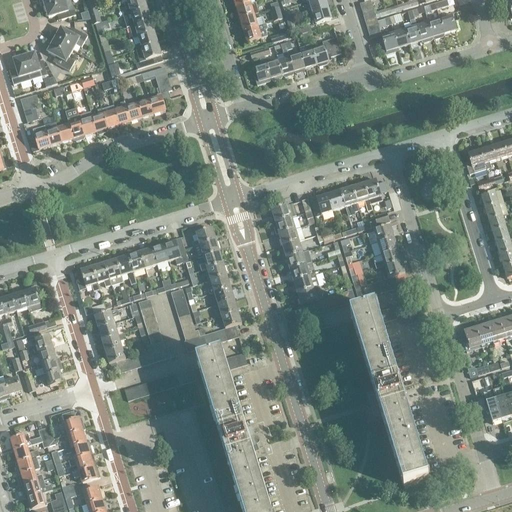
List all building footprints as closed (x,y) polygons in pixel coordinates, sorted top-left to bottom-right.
[(64,0),(44,6),(48,19),(60,16),(61,22),(76,17),(72,7),(67,8),(64,0)] [(132,16),(147,11),(143,0),(141,0),(128,4),(128,3),(124,4),(126,12),(130,10),(132,16)] [(233,0),(236,9),(251,5),(248,0),(233,0)] [(324,0),(318,0),(309,3),(313,14),(327,10),(324,0)] [(89,16),(98,13),(96,6),(94,1),(85,4),(89,16)] [(361,11),(373,8),(371,2),(360,6),(361,11)] [(435,5),(436,11),(449,8),(447,2),(435,5)] [(255,3),(251,5),(236,9),(240,21),(254,16),(259,15),(255,3)] [(411,9),(409,4),(398,7),(399,13),(411,9)] [(388,16),(399,13),(398,7),(387,11),(386,10),(388,16)] [(373,8),(361,11),(363,17),(374,14),(373,8)] [(279,9),(272,11),(269,12),(273,24),(282,21),(280,13),(279,9)] [(327,10),(313,14),(316,26),(331,21),(327,10)] [(387,16),(388,16),(386,10),(381,12),(374,14),(376,20),(383,17),(387,16)] [(147,11),(132,16),(135,27),(151,23),(147,11)] [(102,12),(98,13),(89,16),(92,27),(101,24),(99,19),(102,18),(101,15),(103,14),(102,12)] [(414,18),(412,12),(407,14),(409,20),(412,30),(405,32),(410,46),(421,43),(417,28),(414,18)] [(365,23),(376,20),(374,14),(363,17),(365,23)] [(446,20),(440,21),(444,36),(456,32),(452,18),(451,15),(445,17),(446,20)] [(243,33),(258,28),(254,16),(240,21),(243,33)] [(387,16),(390,25),(396,24),(394,18),(389,19),(388,16),(387,16)] [(367,29),(378,25),(376,20),(365,23),(367,29)] [(433,41),(435,42),(439,40),(440,39),(439,37),(444,36),(440,21),(428,25),(433,39),(433,41)] [(133,41),(139,39),(154,34),(151,23),(135,27),(129,29),(133,41)] [(422,44),(423,45),(428,44),(428,43),(428,41),(433,39),(428,25),(428,23),(423,25),(424,26),(417,28),(421,43),(422,44)] [(247,44),(267,38),(265,31),(272,29),(271,24),(258,28),(243,33),(245,38),(243,39),(244,45),(247,44)] [(380,31),(378,25),(367,29),(368,35),(380,31)] [(269,32),(270,37),(281,35),(279,29),(269,32)] [(54,42),(73,52),(76,46),(82,49),(87,38),(74,31),(71,36),(61,30),(54,42)] [(381,37),(380,31),(368,35),(370,40),(381,37)] [(410,46),(405,32),(394,36),(398,50),(410,46)] [(137,52),(158,46),(154,34),(139,39),(141,46),(135,47),(137,52)] [(277,44),(289,40),(287,34),(275,38),(277,44)] [(394,51),(398,50),(394,36),(382,39),(384,46),(381,47),(384,57),(395,54),(394,51)] [(105,37),(99,38),(103,50),(108,48),(105,37)] [(323,68),(324,66),(324,65),(331,62),(331,59),(341,56),(340,50),(336,40),(323,44),(324,49),(312,52),(317,67),(317,68),(319,69),(323,68)] [(73,52),(54,42),(48,54),(58,60),(55,65),(69,73),(75,63),(69,60),(73,52)] [(283,79),(284,80),(289,78),(289,77),(289,75),(294,74),(289,59),(287,52),(285,45),(281,46),(283,53),(285,61),(278,63),(282,77),(283,79)] [(158,46),(137,52),(140,64),(136,65),(138,71),(148,68),(158,65),(157,59),(161,58),(158,46)] [(301,56),(305,70),(317,67),(312,52),(311,46),(299,50),(301,56)] [(106,62),(112,60),(108,48),(103,50),(106,62)] [(271,81),(266,64),(265,59),(262,52),(251,55),(253,62),(259,60),(261,68),(255,70),(257,78),(255,79),(257,88),(266,85),(267,84),(266,82),(271,81)] [(24,59),(32,82),(48,77),(43,63),(38,64),(35,55),(24,59)] [(294,75),(296,76),(300,75),(301,74),(300,72),(305,70),(301,56),(289,59),(294,74),(294,75)] [(32,82),(24,59),(14,62),(15,67),(8,69),(14,87),(32,82)] [(112,60),(106,62),(108,68),(112,80),(121,77),(117,65),(114,66),(112,60)] [(271,82),(273,83),(277,82),(278,80),(278,78),(282,77),(278,63),(277,60),(266,64),(271,81),(271,82)] [(153,73),(155,78),(155,79),(166,75),(165,70),(153,73)] [(143,81),(155,78),(153,73),(142,76),(143,81)] [(157,85),(168,81),(166,75),(155,79),(157,85)] [(144,83),(143,81),(142,76),(135,79),(130,80),(132,87),(144,83)] [(57,86),(54,79),(49,80),(43,81),(46,89),(57,86)] [(81,83),(83,90),(95,87),(92,80),(81,83)] [(159,90),(170,87),(168,81),(157,85),(159,90)] [(149,102),(154,117),(166,113),(160,96),(172,93),(170,87),(159,90),(157,91),(158,96),(154,97),(155,100),(149,102)] [(22,108),(34,104),(32,98),(20,102),(22,108)] [(138,106),(142,120),(154,117),(149,102),(138,106)] [(35,110),(34,105),(34,104),(22,108),(24,114),(35,110)] [(115,113),(119,127),(131,124),(126,109),(125,104),(120,105),(122,111),(115,113)] [(142,120),(138,106),(126,109),(131,124),(142,120)] [(108,131),(119,127),(115,113),(114,108),(102,111),(104,116),(108,131)] [(26,119),(37,116),(35,110),(24,114),(26,119)] [(104,132),(108,131),(104,116),(102,111),(97,112),(99,118),(92,120),(96,134),(97,136),(99,136),(103,135),(104,133),(104,132)] [(154,125),(171,121),(170,114),(152,119),(154,125)] [(37,116),(26,119),(27,125),(39,121),(37,116)] [(81,123),(85,138),(96,134),(92,120),(81,123)] [(69,127),(73,141),(85,138),(81,123),(69,127)] [(44,128),(51,148),(62,145),(58,130),(56,125),(44,128)] [(58,130),(62,145),(73,141),(69,127),(58,130)] [(51,148),(44,128),(33,132),(35,138),(39,152),(51,148)] [(511,142),(503,145),(508,159),(511,157),(511,142)] [(503,145),(492,149),(496,162),(508,159),(503,145)] [(492,149),(480,153),(486,172),(491,170),(489,164),(496,162),(492,149)] [(468,156),(470,163),(465,165),(469,177),(486,172),(480,153),(468,156)] [(364,185),(370,207),(383,203),(376,182),(364,185)] [(491,188),(489,182),(477,185),(479,192),(491,188)] [(370,207),(364,185),(352,189),(357,206),(364,203),(368,214),(372,212),(370,207)] [(340,193),(345,209),(352,207),(354,214),(359,213),(357,206),(352,189),(340,193)] [(345,209),(340,193),(328,196),(333,213),(345,209)] [(485,210),(499,206),(495,194),(482,198),(485,210)] [(333,213),(328,196),(316,200),(316,198),(310,200),(316,218),(333,213)] [(305,215),(311,213),(307,201),(301,203),(305,215)] [(275,224),(292,219),(296,218),(293,205),(271,212),(275,224)] [(489,222),(502,218),(499,206),(485,210),(489,222)] [(374,219),(375,223),(377,228),(389,225),(386,215),(374,219)] [(493,234),(506,229),(502,218),(489,222),(493,234)] [(279,236),(295,231),(292,219),(275,224),(279,236)] [(353,236),(358,234),(365,232),(364,228),(357,230),(356,227),(351,229),(352,232),(353,236)] [(377,245),(394,239),(390,227),(374,232),(377,245)] [(496,245),(509,241),(506,229),(493,234),(496,245)] [(200,247),(216,242),(212,230),(196,235),(198,243),(193,244),(194,249),(200,247)] [(295,231),(279,236),(282,248),(299,243),(295,231)] [(185,244),(194,242),(193,235),(184,237),(185,244)] [(322,240),(323,243),(324,245),(341,239),(340,235),(333,238),(333,236),(322,240)] [(381,256),(398,251),(394,239),(377,245),(381,256)] [(181,240),(176,241),(179,254),(185,252),(181,240)] [(164,247),(169,263),(175,262),(177,267),(183,265),(181,260),(179,254),(176,241),(175,242),(176,243),(164,247)] [(340,243),(342,248),(344,255),(348,254),(346,247),(350,245),(348,241),(340,243)] [(500,257),(511,253),(511,249),(509,241),(496,245),(500,257)] [(203,259),(220,254),(216,242),(200,247),(203,259)] [(299,243),(282,248),(286,260),(303,255),(299,243)] [(169,263),(164,247),(152,250),(157,267),(169,263)] [(157,267),(152,250),(140,254),(145,271),(157,267)] [(398,251),(381,256),(383,262),(374,265),(376,271),(385,268),(401,263),(398,251)] [(503,269),(511,266),(511,253),(500,257),(503,269)] [(145,271),(140,254),(129,258),(134,274),(145,271)] [(220,254),(203,259),(205,265),(199,267),(201,273),(207,271),(223,266),(220,254)] [(303,255),(286,260),(290,272),(306,267),(303,255)] [(117,261),(122,278),(128,276),(131,287),(137,285),(134,274),(129,258),(117,261)] [(122,278),(117,261),(105,265),(111,287),(112,288),(123,284),(122,278)] [(401,263),(385,268),(387,275),(380,277),(382,283),(384,282),(389,280),(395,279),(405,275),(401,263)] [(93,269),(98,285),(104,283),(106,289),(111,287),(105,265),(93,269)] [(293,284),(316,277),(312,265),(306,267),(290,272),(293,284)] [(210,283),(227,278),(223,266),(207,271),(210,283)] [(511,266),(503,269),(507,281),(511,279),(511,266)] [(367,267),(356,271),(359,277),(369,273),(367,267)] [(98,285),(93,269),(81,272),(86,289),(92,287),(94,294),(100,292),(98,285)] [(316,277),(293,284),(297,295),(319,288),(316,277)] [(214,295),(231,290),(227,278),(210,283),(214,295)] [(389,280),(393,292),(398,290),(395,279),(389,280)] [(393,292),(389,280),(384,282),(387,293),(393,292)] [(378,284),(381,295),(387,293),(384,282),(382,283),(378,284)] [(373,285),(376,297),(381,295),(378,284),(373,285)] [(367,287),(371,299),(376,297),(373,285),(367,287)] [(371,299),(367,287),(361,289),(365,300),(371,299)] [(24,295),(28,309),(30,315),(42,311),(38,299),(42,298),(39,289),(37,288),(27,291),(28,294),(24,295)] [(301,308),(323,301),(319,288),(297,295),(301,308)] [(359,290),(355,291),(358,302),(365,300),(361,289),(359,290)] [(218,307),(234,302),(231,290),(214,295),(218,307)] [(173,301),(184,297),(182,291),(171,295),(173,301)] [(117,308),(122,307),(130,304),(126,292),(121,294),(123,301),(116,304),(117,308)] [(346,293),(350,305),(355,303),(352,292),(346,293)] [(340,295),(344,307),(350,305),(346,293),(340,295)] [(12,298),(17,313),(28,309),(24,295),(12,298)] [(335,297),(338,308),(344,307),(340,295),(335,297)] [(175,307),(186,303),(184,297),(173,301),(175,307)] [(329,299),(333,310),(338,308),(335,297),(329,299)] [(17,313),(12,298),(1,302),(5,316),(17,313)] [(324,300),(327,312),(333,310),(329,299),(324,300)] [(318,302),(322,314),(327,312),(324,300),(323,301),(318,302)] [(140,311),(152,307),(150,301),(138,305),(140,311)] [(221,318),(238,313),(234,302),(218,307),(221,318)] [(312,304),(316,315),(322,314),(318,302),(312,304)] [(176,313),(188,309),(186,303),(175,307),(176,313)] [(316,315),(312,304),(306,306),(310,317),(316,315)] [(106,312),(104,306),(92,309),(91,308),(84,310),(86,317),(94,315),(106,312)] [(398,308),(402,319),(407,318),(403,306),(398,308)] [(142,317),(154,313),(152,307),(140,311),(142,317)] [(392,309),(396,321),(402,319),(398,308),(392,309)] [(178,319),(190,315),(188,309),(176,313),(178,319)] [(387,311),(390,323),(396,321),(392,309),(387,311)] [(371,410),(372,410),(374,418),(381,416),(404,490),(429,482),(376,310),(351,318),(374,392),(367,394),(369,402),(368,402),(367,403),(367,404),(366,405),(366,406),(366,407),(366,408),(367,409),(368,409),(368,410),(369,410),(370,410),(371,410)] [(390,323),(387,311),(380,313),(384,325),(390,323)] [(94,318),(98,331),(115,326),(111,313),(94,318)] [(144,323),(155,319),(154,313),(142,317),(144,323)] [(238,313),(221,318),(225,331),(230,329),(235,328),(242,326),(238,313)] [(190,315),(178,319),(180,325),(191,321),(190,315)] [(146,329),(157,325),(155,319),(144,323),(146,329)] [(511,321),(511,319),(500,323),(506,342),(510,341),(510,339),(511,337),(511,321)] [(182,330),(193,327),(191,321),(180,325),(182,330)] [(506,342),(500,323),(488,326),(494,346),(499,345),(498,342),(505,340),(505,343),(506,342)] [(33,328),(35,334),(47,331),(45,324),(33,328)] [(339,326),(343,337),(348,336),(345,324),(339,326)] [(148,335),(159,331),(157,325),(146,329),(148,335)] [(118,337),(115,326),(98,331),(102,342),(118,337)] [(211,335),(221,330),(219,326),(209,330),(211,335)] [(343,337),(339,326),(334,327),(337,339),(343,337)] [(494,346),(488,326),(476,330),(482,350),(487,348),(486,346),(493,344),(494,346)] [(193,327),(182,330),(184,337),(195,333),(193,327)] [(337,339),(334,327),(328,329),(332,341),(337,339)] [(230,329),(234,341),(239,339),(235,328),(230,329)] [(225,331),(224,331),(228,342),(234,341),(230,329),(225,331)] [(332,341),(328,329),(323,331),(326,342),(332,341)] [(482,350),(476,330),(464,334),(470,353),(475,352),(475,349),(481,347),(482,350)] [(149,341),(161,337),(159,331),(148,335),(149,341)] [(219,333),(222,344),(228,342),(224,331),(219,333)] [(326,342),(323,331),(322,331),(315,333),(319,345),(326,342)] [(186,343),(190,342),(196,340),(200,338),(198,332),(195,333),(184,337),(186,343)] [(213,334),(216,346),(222,344),(219,333),(213,334)] [(207,336),(211,348),(216,346),(213,334),(207,336)] [(122,349),(120,343),(126,341),(124,335),(118,337),(102,342),(105,354),(122,349)] [(201,338),(205,349),(211,348),(207,336),(201,338)] [(39,353),(53,349),(49,337),(35,341),(39,353)] [(149,341),(151,346),(151,347),(163,343),(161,337),(149,341)] [(196,340),(199,351),(205,349),(201,338),(200,338),(196,340)] [(190,342),(193,353),(199,351),(196,340),(190,342)] [(188,355),(193,353),(190,342),(186,343),(184,343),(188,355)] [(161,350),(164,349),(163,343),(151,347),(151,346),(148,347),(150,354),(156,352),(161,350)] [(167,349),(171,360),(176,358),(173,347),(167,349)] [(53,349),(39,353),(42,365),(56,361),(53,349)] [(116,364),(122,362),(126,361),(122,349),(105,354),(109,366),(110,366),(111,368),(112,368),(117,367),(116,364)] [(161,350),(165,362),(171,360),(167,349),(164,349),(161,350)] [(156,352),(159,363),(165,362),(161,350),(156,352)] [(150,354),(153,365),(159,363),(156,352),(150,354)] [(144,355),(148,367),(153,365),(150,354),(144,355)] [(139,357),(142,369),(148,367),(144,355),(139,357)] [(239,357),(242,368),(247,367),(244,355),(239,357)] [(133,359),(136,370),(142,369),(139,357),(133,359)] [(255,437),(254,437),(251,430),(245,432),(222,357),(197,365),(242,511),(269,511),(252,455),(259,453),(256,446),(257,445),(258,444),(259,444),(259,443),(259,442),(259,441),(259,440),(259,439),(258,438),(257,438),(256,437),(255,437)] [(233,358),(237,370),(242,368),(239,357),(233,358)] [(237,370),(233,358),(227,360),(230,372),(237,370)] [(127,361),(131,372),(136,370),(133,359),(127,361)] [(15,374),(22,372),(18,360),(12,362),(15,374)] [(46,377),(60,372),(63,371),(60,364),(57,365),(56,361),(42,365),(37,366),(38,372),(44,370),(46,377)] [(122,362),(125,374),(131,372),(127,361),(126,361),(122,362)] [(116,364),(117,367),(119,376),(125,374),(122,362),(116,364)] [(490,374),(489,369),(488,367),(476,371),(478,378),(490,374)] [(187,373),(190,384),(196,382),(192,371),(187,373)] [(60,372),(46,377),(49,389),(63,384),(60,372)] [(181,374),(185,386),(190,384),(187,373),(181,374)] [(176,376),(179,388),(185,386),(181,374),(176,376)] [(170,378),(173,389),(179,388),(176,376),(170,378)] [(168,391),(173,389),(170,378),(164,380),(168,391)] [(5,384),(9,397),(22,394),(17,380),(5,384)] [(159,381),(162,393),(168,391),(164,380),(159,381)] [(32,381),(25,383),(29,395),(36,393),(32,381)] [(153,383),(156,395),(162,393),(159,381),(153,383)] [(147,385),(151,396),(156,395),(153,383),(147,385)] [(0,385),(0,400),(9,397),(5,384),(0,385)] [(141,387),(145,398),(151,396),(147,385),(141,387)] [(495,402),(502,423),(510,420),(504,399),(499,385),(491,387),(493,392),(495,402)] [(136,388),(139,400),(145,398),(141,387),(136,388)] [(130,390),(134,402),(139,400),(136,388),(130,390)] [(128,403),(134,402),(130,390),(124,392),(128,403)] [(502,423),(495,402),(493,392),(483,395),(493,426),(502,423)] [(82,432),(85,431),(83,424),(80,425),(78,420),(64,425),(68,437),(82,432)] [(47,443),(54,441),(50,429),(44,431),(47,443)] [(14,454),(27,450),(26,449),(42,444),(42,445),(47,443),(44,431),(38,432),(41,439),(30,442),(28,436),(10,442),(14,454)] [(82,432),(68,437),(71,449),(86,444),(82,432)] [(75,461),(90,456),(93,455),(90,448),(87,449),(86,444),(71,449),(65,451),(67,456),(73,454),(75,461)] [(27,450),(14,454),(17,465),(17,466),(36,459),(40,458),(38,452),(28,455),(27,450)] [(55,467),(61,465),(58,453),(51,455),(55,467)] [(93,468),(96,467),(94,461),(92,462),(90,456),(75,461),(69,463),(71,469),(77,467),(79,473),(94,469),(93,468)] [(34,472),(40,470),(36,459),(17,466),(17,465),(15,466),(17,473),(20,472),(21,477),(34,473),(34,472)] [(61,465),(55,467),(59,479),(65,477),(61,465)] [(97,481),(100,480),(98,472),(95,473),(94,469),(79,473),(73,475),(74,480),(81,478),(83,486),(98,481),(97,481)] [(37,484),(44,482),(42,476),(35,478),(34,473),(21,477),(18,478),(20,485),(23,484),(25,488),(37,485),(37,484)] [(25,488),(25,489),(22,490),(24,497),(27,496),(28,500),(41,497),(41,496),(53,492),(51,486),(45,488),(43,483),(37,485),(25,488)] [(64,496),(76,492),(74,486),(68,488),(62,490),(64,496)] [(87,506),(102,502),(98,489),(83,494),(87,506)] [(72,499),(78,497),(76,492),(64,496),(66,501),(72,499)] [(53,510),(65,506),(61,494),(55,496),(57,501),(51,503),(53,510)] [(31,511),(33,511),(45,508),(41,497),(28,500),(25,501),(28,509),(31,508),(31,511)] [(104,511),(102,502),(87,506),(81,508),(81,511),(88,511),(89,511),(88,511),(104,511)]
